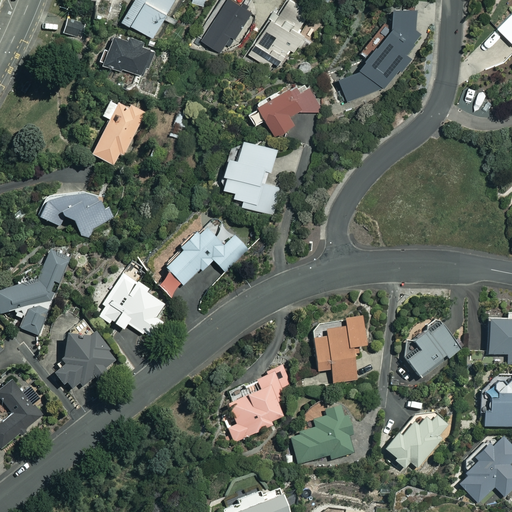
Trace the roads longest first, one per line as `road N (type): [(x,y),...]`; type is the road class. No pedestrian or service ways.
road 1 (residential): [(342,272),(260,300),(0,503)]
road 2 (residential): [(342,272),(342,208),(439,105),(453,0)]
road 3 (residential): [(511,276),(342,272)]
